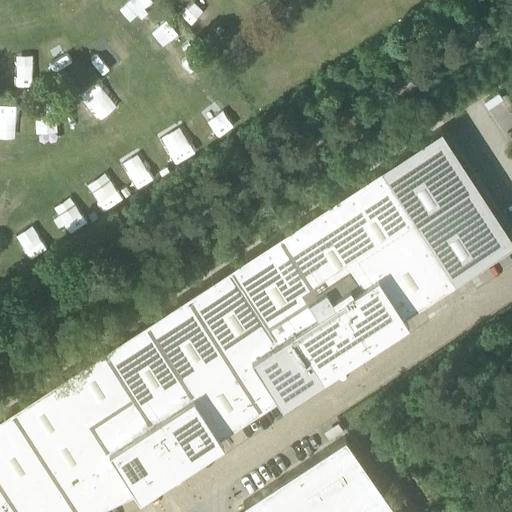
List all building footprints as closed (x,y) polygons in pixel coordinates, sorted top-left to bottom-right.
[(237,260),(229,265),(275,337),(249,354),(280,400),(322,373),(333,366),(340,361),(348,356),(355,351),(359,349),(368,343),(372,340),(380,335),(387,330),(395,325),(402,321),(407,317),(404,313),(431,295),(454,280),(511,242),(511,237),(440,127),(380,166),(237,260)] [(229,265),(187,293),(261,405),(277,396),(249,354),(275,337),(229,265)] [(187,293),(145,320),(221,432),(239,420),(261,405),(187,293)] [(131,390),(91,417),(135,488),(138,493),(222,438),(219,433),(221,432),(145,320),(103,347),(131,390)] [(103,347),(10,407),(78,511),(81,511),(99,505),(118,496),(135,488),(91,417),(131,390),(103,347)] [(78,511),(10,407),(0,413),(0,482),(13,503),(15,511),(78,511)] [(248,511),(397,511),(345,435),(242,503),(248,511)] [(0,482),(0,511),(15,511),(13,503),(0,482)]
